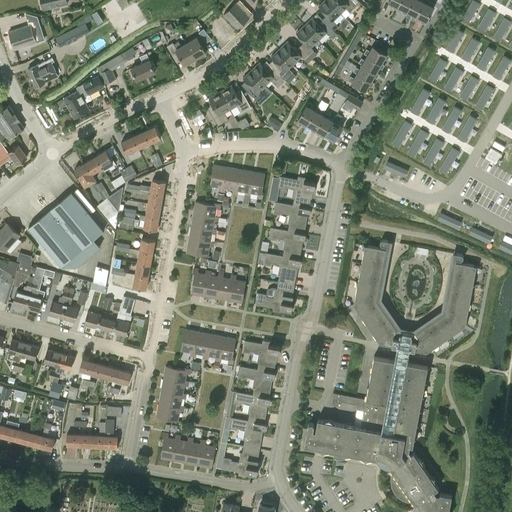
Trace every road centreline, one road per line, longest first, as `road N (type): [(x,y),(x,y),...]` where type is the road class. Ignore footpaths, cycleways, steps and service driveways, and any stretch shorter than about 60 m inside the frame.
road 1 (residential): [(341,162),(313,310),(300,331),(280,481)]
road 2 (residential): [(148,358),(183,153)]
road 3 (residential): [(341,162),(414,43),(374,21)]
road 4 (residential): [(183,153),(276,146),(341,162)]
road 5 (residential): [(161,95),(200,76),(285,0)]
road 6 (residential): [(280,481),(250,489),(127,468)]
road 7 (residential): [(148,358),(0,317)]
road 8 (residential): [(127,468),(49,467),(0,456)]
road 9 (residential): [(52,153),(161,95)]
